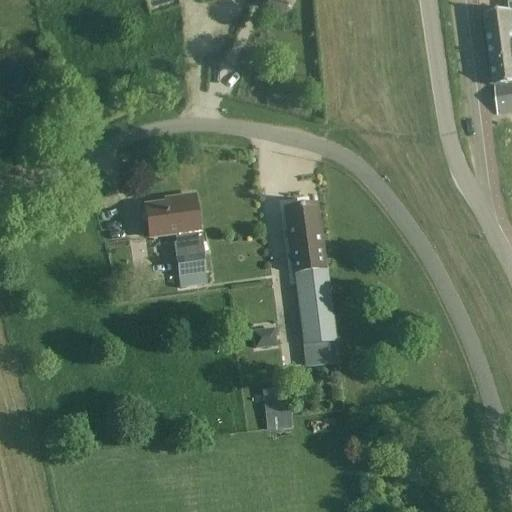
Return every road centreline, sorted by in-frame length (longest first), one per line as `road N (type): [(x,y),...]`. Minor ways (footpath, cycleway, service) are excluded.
road 1 (unclassified): [(511,476),(457,310),(398,212),(340,155),(230,127),(158,129),(0,199)]
road 2 (unclassified): [(511,267),(447,135),(426,0)]
